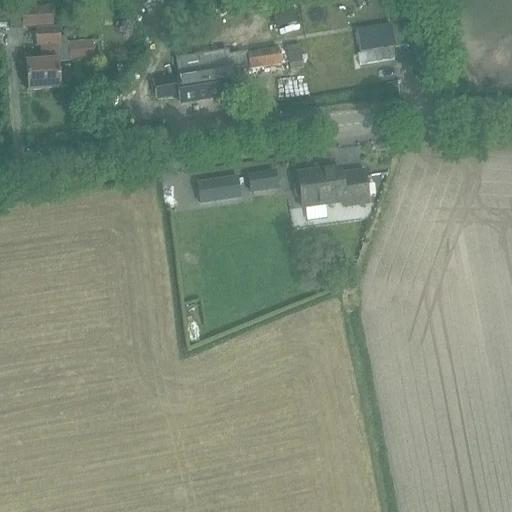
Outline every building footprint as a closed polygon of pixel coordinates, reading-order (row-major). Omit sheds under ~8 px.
[(52,9),(21,11),(22,27),(53,25),(52,9)] [(25,64),(26,72),(27,92),(60,89),(58,63),(94,61),(93,43),(60,45),(59,29),(35,31),(37,47),(41,47),(42,62),(25,64)] [(279,50),(247,55),(249,71),(281,66),(279,50)] [(157,99),(179,95),(180,103),(237,94),(232,68),(205,72),(205,73),(154,82),(157,99)] [(354,156),(381,155),(381,140),(353,142),(354,156)] [(301,200),(302,209),(343,204),(344,208),(369,205),(364,172),(341,176),(340,174),(316,177),(316,173),(298,175),(299,184),(295,188),(296,198),(301,200)] [(248,177),(251,193),(277,189),(274,174),(248,177)] [(237,179),(198,185),(201,204),(240,198),(237,179)]
